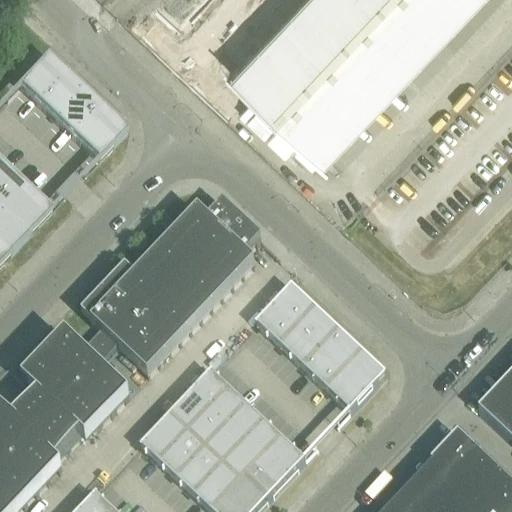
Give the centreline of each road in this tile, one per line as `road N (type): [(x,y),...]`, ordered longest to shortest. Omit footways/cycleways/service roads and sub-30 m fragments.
road 1 (unclassified): [(446,381),(190,134)]
road 2 (unclassified): [(0,343),(190,134)]
road 3 (unclassified): [(190,134),(51,0)]
road 4 (unclassified): [(321,511),(446,381)]
